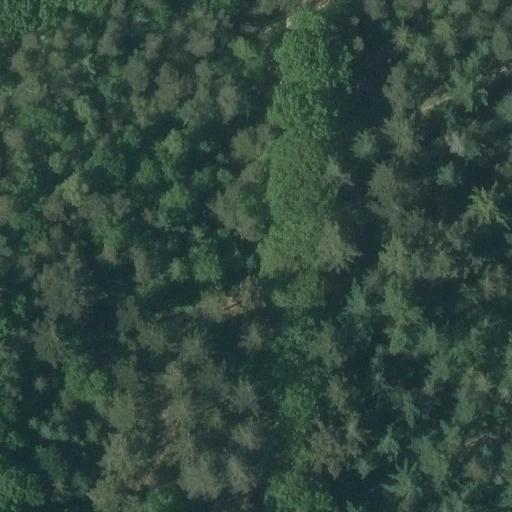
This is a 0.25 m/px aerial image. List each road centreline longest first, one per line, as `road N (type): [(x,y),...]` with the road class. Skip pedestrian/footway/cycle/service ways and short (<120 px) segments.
road 1 (track): [(277,511),(292,0)]
road 2 (track): [(304,511),(316,155)]
road 3 (track): [(511,64),(316,155)]
road 4 (track): [(316,155),(323,0)]
